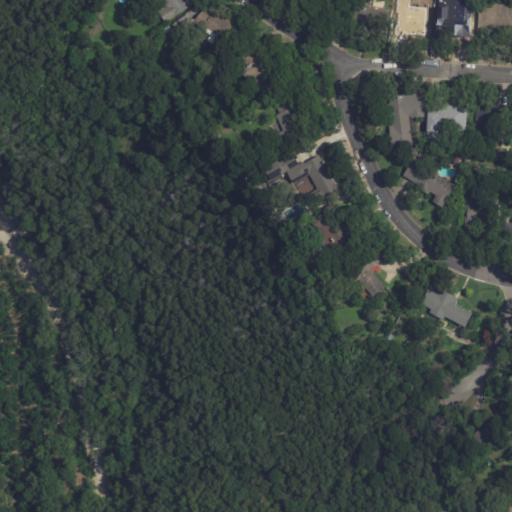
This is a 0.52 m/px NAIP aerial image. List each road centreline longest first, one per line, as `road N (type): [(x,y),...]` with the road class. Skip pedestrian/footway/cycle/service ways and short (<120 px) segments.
road 1 (residential): [(511,277),(450,259),(394,214),(352,134),(341,87),(346,66),(250,0)]
road 2 (residential): [(511,71),(346,66)]
road 3 (residential): [(511,301),(499,341),(451,402)]
